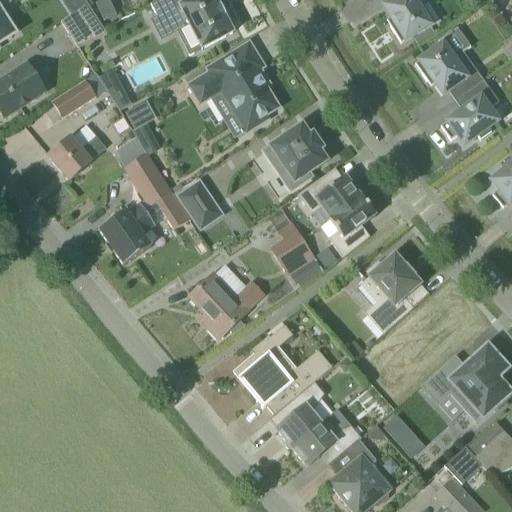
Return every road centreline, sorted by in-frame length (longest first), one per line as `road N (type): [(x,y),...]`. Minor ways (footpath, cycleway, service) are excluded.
road 1 (residential): [(282,511),(0,185)]
road 2 (residential): [(283,0),(318,65),(406,187),(511,304)]
